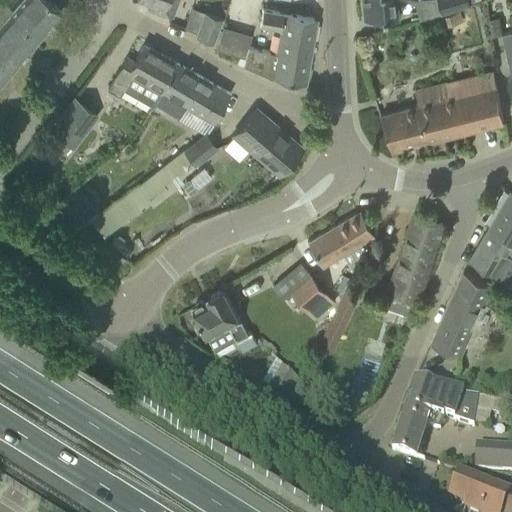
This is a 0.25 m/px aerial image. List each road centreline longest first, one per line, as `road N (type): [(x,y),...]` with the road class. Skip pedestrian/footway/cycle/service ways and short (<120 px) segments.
road 1 (residential): [(368,451),(459,240),(458,183)]
road 2 (residential): [(368,451),(322,441),(129,318)]
road 3 (motorway): [(230,511),(0,367)]
road 4 (tertiary): [(129,318),(167,267),(195,247),(300,202),(348,171)]
road 5 (tertiary): [(6,511),(129,318)]
road 6 (residential): [(310,110),(209,66),(115,4)]
road 7 (residential): [(115,4),(0,161)]
road 8 (tertiary): [(348,171),(332,0)]
road 9 (motorway): [(0,421),(142,511)]
road 10 (residential): [(0,234),(129,318)]
